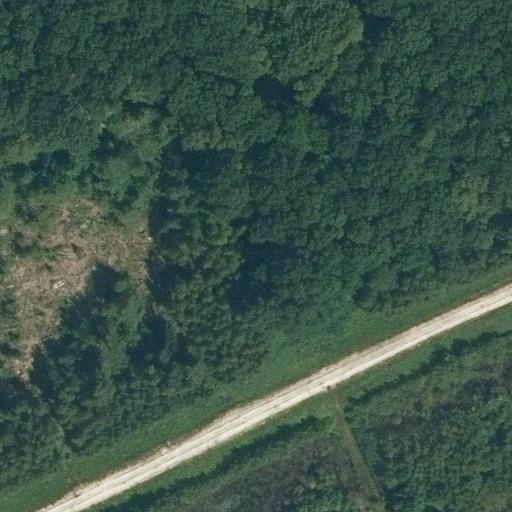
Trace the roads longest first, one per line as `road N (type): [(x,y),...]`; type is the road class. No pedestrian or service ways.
road 1 (track): [(58,511),(511,296)]
road 2 (track): [(380,511),(327,382)]
